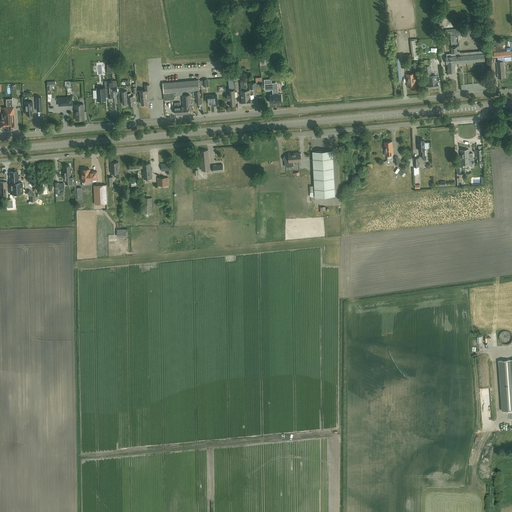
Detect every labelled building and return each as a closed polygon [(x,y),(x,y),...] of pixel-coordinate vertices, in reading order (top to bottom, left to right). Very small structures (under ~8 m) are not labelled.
[(473,33),(473,31),(482,30),(482,26),(445,29),(446,33),(450,33),(450,35),(473,33)] [(472,36),(475,41),(480,41),(482,36),(479,31),(474,32),(472,36)] [(455,71),(454,63),(453,47),(451,47),(452,53),(446,54),(447,56),(446,56),(446,63),(447,63),(448,72),(455,71)] [(461,53),(460,53),(460,51),(457,51),(457,47),(453,47),(454,63),(462,62),(461,53)] [(468,52),(469,61),(477,61),(476,51),(468,52)] [(476,51),(477,61),(484,60),(484,53),(483,53),(483,51),(476,51)] [(461,53),(462,62),(469,61),(468,52),(461,53)] [(498,78),(504,77),(504,73),(503,61),(496,61),(498,78)] [(414,86),(416,85),(415,73),(406,74),(407,86),(409,86),(409,87),(414,87),(414,86)] [(430,82),(428,82),(429,88),(438,87),(438,81),(437,81),(436,78),(436,76),(429,76),(430,82)] [(174,92),(199,90),(198,79),(163,82),(164,100),(174,99),(174,92)] [(46,87),(47,90),(52,90),(52,87),(55,87),(55,81),(47,82),(47,87),(46,87)] [(114,97),(113,92),(117,92),(117,86),(113,87),(113,82),(107,82),(108,88),(105,88),(97,88),(98,101),(106,100),(106,96),(108,96),(108,97),(114,97)] [(148,90),(150,90),(149,84),(145,85),(145,90),(138,91),(138,93),(138,94),(141,93),(141,95),(141,104),(147,103),(147,101),(148,100),(148,90)] [(270,103),(281,102),(281,94),(278,94),(277,87),(274,88),(272,89),(273,94),(269,95),(270,103)] [(129,105),(134,104),(133,95),(131,95),(131,93),(127,93),(126,90),(121,91),(122,103),(129,103),(129,105)] [(230,105),(232,105),(233,106),(234,106),(234,105),(236,105),(235,96),(234,90),(228,90),(229,94),(227,94),(227,100),(229,100),(230,105)] [(247,100),(247,104),(251,104),(253,104),(254,103),(254,100),(253,99),(250,100),(250,97),(249,90),(245,90),(246,100),(247,100)] [(218,105),(217,99),(217,94),(212,95),(206,95),(206,102),(211,101),(212,106),(218,105)] [(185,106),(186,113),(189,113),(189,110),(191,110),(192,110),(193,108),(193,107),(192,106),(191,106),(190,95),(182,95),(183,106),(185,106)] [(7,107),(6,107),(7,113),(9,113),(9,117),(7,117),(8,126),(14,126),(13,107),(12,107),(12,99),(6,99),(7,107)] [(27,115),(32,114),(32,110),(33,110),(32,102),(24,103),(25,114),(27,114),(27,115)] [(185,106),(183,106),(180,106),(180,102),(174,103),(175,107),(175,114),(186,113),(185,106)] [(76,120),(85,119),(84,104),(75,104),(76,120)] [(3,127),(8,126),(7,117),(9,117),(9,113),(7,113),(6,107),(3,107),(4,113),(2,113),(2,119),(0,118),(0,126),(1,127),(2,127),(3,127)] [(426,155),(426,150),(424,150),(424,139),(423,139),(423,138),(421,138),(420,139),(418,139),(418,150),(420,150),(420,155),(423,155),(423,156),(424,158),(426,158),(426,155)] [(387,160),(393,159),(393,155),(392,141),(384,142),(385,149),(384,149),(385,155),(387,155),(387,160)] [(465,173),(465,168),(469,167),(468,164),(470,164),(469,149),(460,150),(461,165),(461,167),(462,167),(462,173),(465,173)] [(201,170),(210,169),(208,150),(199,151),(201,170)] [(332,150),(312,151),(315,197),(335,195),(332,150)] [(288,153),(288,157),(287,157),(286,156),(284,156),(283,158),(283,159),(285,160),(285,167),(293,166),(293,162),(301,161),(300,152),(288,153)] [(111,173),(119,173),(118,162),(111,162),(111,173)] [(140,168),(143,168),(143,178),(152,178),(151,163),(142,164),(142,165),(140,165),(129,166),(129,170),(131,170),(132,172),(134,171),(134,170),(138,169),(139,170),(140,170),(140,168)] [(161,171),(171,170),(171,163),(161,163),(161,171)] [(213,173),(224,172),(223,164),(213,165),(213,173)] [(64,170),(65,175),(64,175),(63,175),(63,179),(64,179),(65,179),(65,183),(71,183),(71,185),(76,185),(75,178),(72,178),(72,176),(71,176),(70,169),(69,165),(65,165),(65,170),(64,170)] [(97,179),(97,171),(90,171),(90,169),(86,169),(85,168),(82,168),(81,169),(82,181),(86,181),(86,182),(90,181),(90,180),(97,179)] [(10,183),(18,182),(18,171),(10,171),(10,183)] [(158,185),(168,185),(168,177),(157,178),(158,185)] [(22,182),(18,182),(10,183),(9,183),(10,193),(23,193),(22,182)] [(107,203),(106,185),(94,185),(95,204),(107,203)] [(35,194),(30,189),(26,193),(30,196),(30,201),(34,201),(35,201),(35,194)] [(152,213),(152,198),(143,197),(142,212),(144,212),(144,215),(149,215),(149,212),(152,213)] [(117,237),(128,236),(128,229),(117,229),(117,237)] [(511,410),(511,359),(499,361),(502,411),(511,410)]
